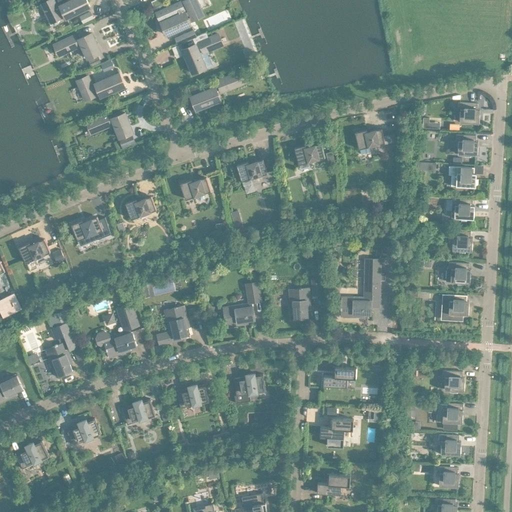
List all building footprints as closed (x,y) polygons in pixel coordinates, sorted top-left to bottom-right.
[(65,13),(88,1),(87,0),(58,0),(59,1),(55,3),(53,0),(41,0),(50,17),(60,12),(57,7),(61,5),(65,13)] [(191,15),(201,10),(196,0),(184,0),(187,6),(184,7),(180,0),(170,0),(155,7),(158,15),(159,15),(160,17),(159,17),(165,30),(189,19),(185,11),(189,9),(191,15)] [(89,6),(78,11),(81,18),(92,13),(89,6)] [(179,38),(195,31),(192,25),(174,33),(176,39),(179,38)] [(201,47),(221,39),(217,29),(207,33),(204,27),(195,31),(179,38),(183,48),(183,49),(191,68),(204,63),(198,48),(201,46),(201,47)] [(79,38),(86,53),(99,47),(90,28),(77,34),(77,35),(74,36),(72,31),(52,40),(57,50),(76,41),(76,40),(79,38)] [(96,51),(87,55),(89,61),(99,57),(96,51)] [(109,55),(99,59),(102,66),(112,62),(109,55)] [(99,91),(123,81),(117,68),(93,78),(94,79),(90,81),(86,71),(76,75),(84,94),(94,90),(92,84),(95,83),(99,91)] [(219,86),(239,78),(235,68),(215,76),(218,81),(214,83),(214,82),(199,87),(190,91),(189,91),(194,104),(219,95),(216,87),(219,85),(219,86)] [(195,79),(187,82),(190,91),(199,87),(195,79)] [(458,117),(477,118),(478,109),(476,109),(476,99),(456,97),(456,104),(459,104),(458,117)] [(112,117),(118,132),(131,127),(123,107),(110,113),(107,115),(105,109),(85,117),(89,127),(109,119),(109,118),(112,117)] [(422,112),(421,123),(432,123),(433,117),(427,117),(427,113),(422,112)] [(376,139),(383,138),(380,125),(374,126),(374,125),(368,126),(368,127),(365,127),(365,124),(353,127),(357,144),(358,143),(359,149),(369,147),(367,141),(368,141),(368,140),(376,139)] [(130,129),(118,134),(121,142),(134,137),(130,129)] [(457,136),(456,149),(463,149),(463,152),(469,152),(469,150),(476,150),(476,141),(474,141),(474,130),(454,129),(454,136),(457,136)] [(315,154),(323,152),(319,139),(313,141),(313,139),(307,141),(307,142),(305,143),(304,139),(293,142),(297,159),(298,159),(299,163),(307,161),(306,157),(308,156),(308,155),(315,153),(315,154)] [(330,146),(324,148),(328,159),(333,158),(330,146)] [(272,153),(266,155),(268,162),(274,160),(272,153)] [(258,170),(265,168),(261,155),(255,157),(255,156),(249,157),(249,158),(247,159),(246,156),(235,159),(240,176),(241,175),(242,180),(250,178),(248,173),(251,172),(258,169),(258,170)] [(412,156),(412,165),(423,165),(423,157),(412,156)] [(449,181),(474,182),(474,173),(472,173),(472,162),(447,161),(447,170),(450,170),(449,181)] [(202,188),(209,185),(205,173),(199,175),(198,173),(193,175),(193,176),(190,177),(189,174),(178,178),(184,194),(195,190),(195,192),(196,193),(198,193),(201,192),(202,191),(202,189),(202,188)] [(388,188),(379,190),(380,196),(389,194),(388,188)] [(147,207),(154,204),(150,192),(144,194),(143,193),(138,195),(135,196),(134,193),(123,197),(129,214),(140,209),(147,206),(147,207)] [(459,216),(465,216),(465,214),(472,214),(472,205),(470,205),(471,194),(451,193),(449,213),(459,213),(459,216)] [(96,234),(109,229),(103,212),(97,215),(96,212),(90,215),(89,213),(84,216),(82,217),(80,214),(70,219),(76,235),(86,230),(89,236),(96,233),(96,234)] [(239,214),(231,216),(235,228),(242,226),(239,214)] [(121,217),(115,219),(117,226),(123,224),(121,217)] [(451,232),(451,245),(457,245),(457,248),(463,248),(463,246),(470,246),(471,237),(468,237),(469,226),(449,225),(448,232),(451,232)] [(41,249),(48,246),(43,234),(37,237),(37,235),(31,238),(31,239),(29,240),(28,237),(17,241),(24,257),(35,252),(34,252),(41,249)] [(59,244),(51,247),(55,257),(63,253),(59,244)] [(370,291),(378,291),(379,254),(363,253),(362,292),(340,291),(339,302),(338,302),(338,304),(339,304),(339,312),(357,312),(357,309),(369,309),(370,291)] [(245,265),(256,263),(255,256),(244,257),(245,265)] [(449,264),(449,277),(456,277),(455,279),(461,280),(461,277),(468,278),(469,269),(466,268),(467,258),(447,257),(447,264),(449,264)] [(310,274),(311,290),(319,289),(318,273),(310,274)] [(251,298),(260,296),(257,276),(250,277),(250,278),(244,279),(247,301),(239,302),(239,299),(224,301),(225,309),(222,309),(223,312),(222,312),(222,315),(223,315),(224,322),(242,319),(241,316),(253,314),(251,300),(251,298)] [(143,277),(133,280),(136,294),(147,291),(143,277)] [(305,301),(308,300),(307,283),(300,283),(300,282),(297,282),(297,283),(294,283),(295,286),(287,287),(288,302),(291,301),(292,313),(306,313),(305,301)] [(117,295),(126,293),(124,287),(115,289),(117,295)] [(441,313),(453,314),(459,314),(460,309),(466,310),(467,301),(465,300),(465,290),(442,289),(441,313)] [(137,320),(130,298),(115,303),(122,326),(108,330),(107,328),(102,325),(97,327),(94,333),(96,339),(101,341),(103,340),(104,343),(103,343),(104,345),(105,345),(107,352),(124,347),(123,344),(135,340),(130,326),(129,327),(128,323),(137,320)] [(183,318),(186,317),(182,300),(175,302),(175,301),(172,301),(173,302),(162,305),(168,326),(155,329),(157,340),(175,335),(175,333),(186,330),(183,318)] [(54,334),(57,332),(59,338),(55,339),(55,338),(53,339),(53,340),(50,341),(52,344),(45,347),(50,361),(53,360),(57,371),(71,366),(66,354),(69,353),(65,343),(67,342),(68,344),(76,341),(66,317),(49,323),(54,334)] [(72,345),(75,354),(81,352),(78,342),(72,345)] [(345,373),(354,373),(354,362),(333,361),(333,371),(322,370),(321,380),(345,382),(345,373)] [(443,372),(442,385),(449,385),(449,388),(455,388),(455,385),(462,386),(463,377),(460,377),(461,366),(441,365),(440,372),(443,372)] [(255,387),(264,386),(261,369),(253,370),(252,368),(244,369),(245,371),(232,373),(234,390),(232,390),(234,398),(248,395),(248,391),(256,389),(255,387)] [(10,388),(21,383),(15,370),(4,375),(3,372),(0,373),(0,396),(11,391),(10,388)] [(199,398),(207,396),(203,379),(195,381),(195,379),(187,381),(187,383),(174,386),(178,403),(191,400),(192,402),(200,400),(199,398)] [(146,412),(154,410),(148,393),(140,396),(140,394),(132,396),(133,399),(120,403),(125,419),(138,415),(139,417),(146,415),(146,412)] [(442,417),(441,423),(455,424),(455,418),(460,418),(461,398),(436,397),(435,416),(442,417)] [(263,399),(263,426),(278,426),(278,399),(263,399)] [(326,402),(325,410),(334,411),(335,402),(326,402)] [(367,405),(366,413),(378,414),(379,405),(367,405)] [(91,432),(99,429),(93,413),(85,416),(84,414),(76,417),(77,419),(65,424),(72,440),(84,435),(85,437),(92,434),(91,432)] [(351,425),(351,414),(330,413),(330,422),(319,422),(318,432),(342,433),(342,424),(351,425)] [(407,416),(407,425),(418,425),(418,417),(407,416)] [(440,436),(439,449),(458,450),(459,441),(456,440),(457,430),(437,429),(437,436),(440,436)] [(40,454),(47,450),(40,435),(32,438),(31,436),(24,440),(25,442),(13,448),(20,463),(32,457),(33,460),(41,456),(40,454)] [(131,445),(124,448),(127,455),(134,453),(131,445)] [(120,447),(112,451),(116,460),(124,457),(120,447)] [(438,468),(437,481),(456,482),(457,473),(455,472),(455,462),(435,461),(435,468),(438,468)] [(216,463),(206,465),(207,474),(218,472),(216,463)] [(348,481),(348,470),(327,469),(326,478),(315,477),(315,488),(338,489),(339,480),(348,481)] [(158,487),(151,489),(153,496),(160,494),(158,487)] [(266,511),(264,497),(262,497),(260,488),(240,491),(242,504),(251,503),(252,511),(266,511)] [(435,511),(454,511),(455,505),(453,504),(453,494),(433,493),(433,500),(436,500),(435,511)] [(216,511),(215,507),(213,507),(211,498),(191,502),(193,511),(216,511)] [(239,511),(238,502),(229,504),(230,511),(239,511)]
